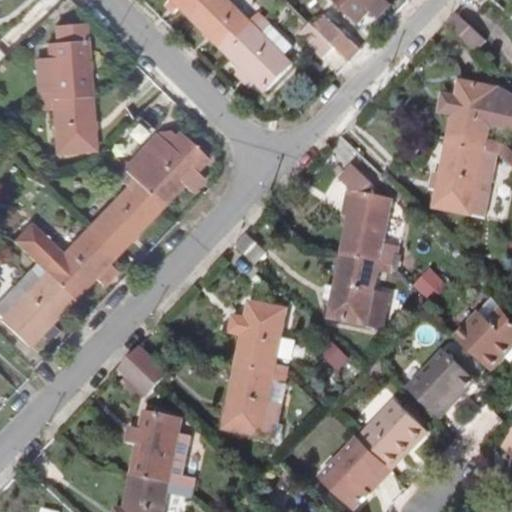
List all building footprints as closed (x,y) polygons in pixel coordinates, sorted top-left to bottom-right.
[(294,65),(287,58),(252,24),(227,0),(174,0),(168,7),(176,15),(183,9),(267,91),(294,65)] [(333,0),(359,25),(371,13),(379,21),(394,6),(387,0),(333,0)] [(458,13),(448,24),(478,51),(488,41),(458,13)] [(252,24),(287,58),(297,48),(272,23),(270,23),(261,15),(252,24)] [(300,36),(324,60),(347,37),(327,17),(315,28),(311,25),(300,36)] [(51,57),(54,110),(57,155),(95,152),(86,23),(57,26),(59,42),(50,43),(51,57)] [(40,111),(54,110),(51,57),(36,59),(40,111)] [(435,208),(474,216),(488,144),(490,143),(494,124),(511,128),(511,99),(500,89),(461,80),(457,96),(445,93),(441,114),(453,117),(442,176),(434,174),(431,189),(439,192),(435,208)] [(48,272),(4,319),(31,347),(42,336),(49,343),(60,333),(52,325),(97,277),(106,286),(118,273),(109,264),(184,185),(194,194),(207,181),(197,171),(208,160),(181,133),(169,146),(157,134),(124,169),(127,171),(136,180),(130,187),(65,255),(32,224),(15,242),(39,263),(48,272)] [(488,144),(474,216),(487,218),(501,145),(490,143),(488,144)] [(136,180),(127,171),(120,178),(130,187),(136,180)] [(334,300),(329,319),(386,331),(393,293),(377,290),(381,273),(393,276),(396,256),(384,254),(394,198),(357,191),(336,289),(329,287),(326,299),(334,300)] [(248,235),(237,246),(257,265),(268,254),(248,235)] [(0,303),(0,315),(4,319),(48,272),(39,263),(0,303)] [(251,302),(226,428),(281,440),(284,424),(281,424),(289,385),(287,384),(291,367),(279,365),(289,309),(251,302)] [(458,342),(494,375),(511,357),(511,316),(497,302),(458,342)] [(141,346),(119,370),(149,397),(171,375),(141,346)] [(412,391),(442,422),(479,384),(447,354),(412,391)] [(388,368),(382,361),(371,372),(378,379),(388,368)] [(361,442),(393,472),(429,435),(397,405),(361,442)] [(166,511),(170,495),(195,499),(199,478),(187,475),(194,436),(181,435),(184,419),(145,413),(142,429),(130,427),(127,442),(139,445),(127,508),(117,506),(115,511),(166,511)] [(355,511),(393,472),(361,442),(323,481),(355,511)]
